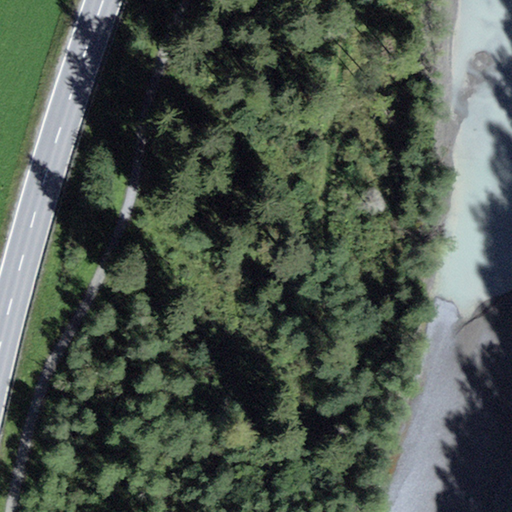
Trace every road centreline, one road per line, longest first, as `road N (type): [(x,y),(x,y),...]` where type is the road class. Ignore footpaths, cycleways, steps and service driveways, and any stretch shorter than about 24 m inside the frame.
road 1 (track): [(11,511),(46,378),(126,234),(192,0)]
road 2 (primary): [(103,0),(0,350)]
